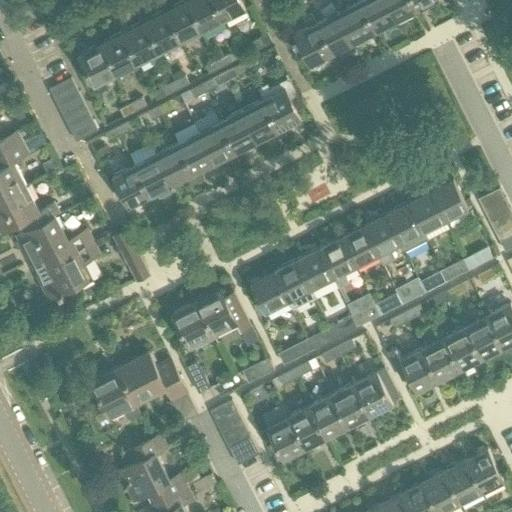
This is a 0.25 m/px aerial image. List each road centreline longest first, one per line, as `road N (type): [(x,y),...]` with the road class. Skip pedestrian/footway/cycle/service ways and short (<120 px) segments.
road 1 (residential): [(114,216),(81,155),(66,146),(0,10)]
road 2 (residential): [(511,178),(439,35)]
